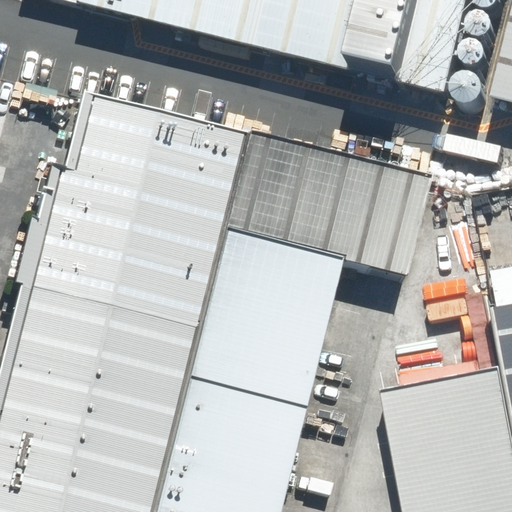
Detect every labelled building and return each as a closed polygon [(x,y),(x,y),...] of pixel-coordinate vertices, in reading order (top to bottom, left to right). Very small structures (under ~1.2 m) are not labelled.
[(34,0),(447,102),(472,0),(34,0)] [(506,0),(480,0),(454,111),(479,117),(506,0)] [(511,49),(497,110),(511,114),(511,49)] [(149,511),(240,144),(76,104),(58,176),(46,173),(0,357),(0,511),(149,511)] [(428,191),(243,145),(221,240),(338,269),(404,287),(428,191)] [(277,511),(337,272),(220,244),(152,511),(277,511)] [(511,314),(494,318),(506,379),(511,412),(511,314)] [(511,511),(511,412),(506,379),(383,401),(403,511),(511,511)]
